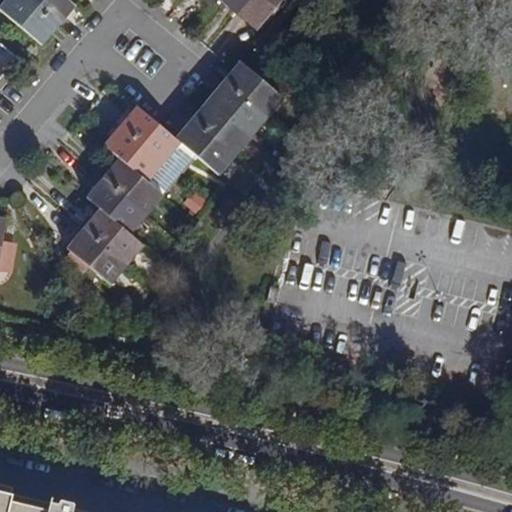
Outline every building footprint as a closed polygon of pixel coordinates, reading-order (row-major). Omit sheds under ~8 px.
[(46,18),(25,0),(8,0),(0,9),(0,12),(42,48),(52,36),(39,26),(46,18)] [(75,9),(67,2),(64,0),(25,0),(46,18),(54,9),(66,19),(75,9)] [(236,16),(244,7),(235,0),(231,0),(225,8),(236,16)] [(249,0),(244,7),(252,14),(244,23),(256,33),(283,0),(249,0)] [(244,7),(236,16),(244,23),(252,14),(244,7)] [(46,18),(59,28),(66,19),(54,9),(46,18)] [(52,36),(59,28),(46,18),(39,26),(52,36)] [(0,83),(12,70),(8,67),(15,59),(0,45),(0,83)] [(241,85),(234,93),(267,121),(283,101),(240,65),(231,76),(241,85)] [(224,84),(234,93),(241,85),(231,76),(224,84)] [(226,103),(234,93),(224,84),(215,94),(226,103)] [(208,103),(251,139),(267,121),(234,93),(226,103),(215,94),(208,103)] [(208,123),(202,131),(235,159),(251,139),(208,103),(197,115),(208,123)] [(194,158),(175,142),(161,130),(137,109),(127,120),(137,130),(130,138),(178,178),(194,158)] [(197,115),(191,122),(202,131),(208,123),(197,115)] [(127,120),(119,129),(130,138),(137,130),(127,120)] [(202,131),(191,122),(183,131),(194,140),(202,131)] [(130,138),(119,129),(111,139),(122,147),(130,138)] [(183,131),(175,142),(194,158),(218,178),(235,159),(202,131),(194,140),(183,131)] [(162,198),(178,178),(130,138),(122,147),(111,139),(102,148),(118,161),(162,198)] [(118,181),(111,189),(146,217),(162,198),(118,161),(109,172),(118,181)] [(109,172),(102,181),(111,189),(118,181),(109,172)] [(111,189),(102,181),(93,191),(103,198),(111,189)] [(85,199),(99,211),(130,237),(146,217),(111,189),(103,198),(93,191),(85,199)] [(100,232),(93,240),(125,267),(142,247),(130,237),(99,211),(89,223),(100,232)] [(82,231),(93,240),(100,232),(89,223),(82,231)] [(85,249),(93,240),(82,231),(74,240),(85,249)] [(125,267),(93,240),(85,249),(74,240),(66,250),(109,287),(125,267)] [(0,511),(87,511),(88,511),(64,506),(65,504),(64,502),(54,500),(51,501),(51,503),(4,491),(6,485),(0,483),(0,511)]
